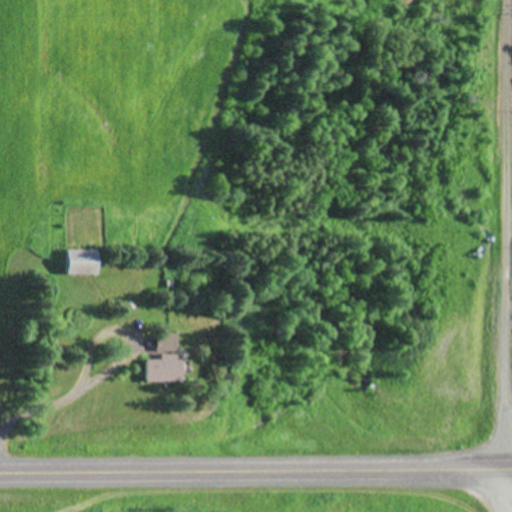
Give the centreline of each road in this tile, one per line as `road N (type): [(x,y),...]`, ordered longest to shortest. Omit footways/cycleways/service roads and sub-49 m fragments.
road 1 (primary): [(511,466),(0,471)]
road 2 (residential): [(502,0),(507,511)]
